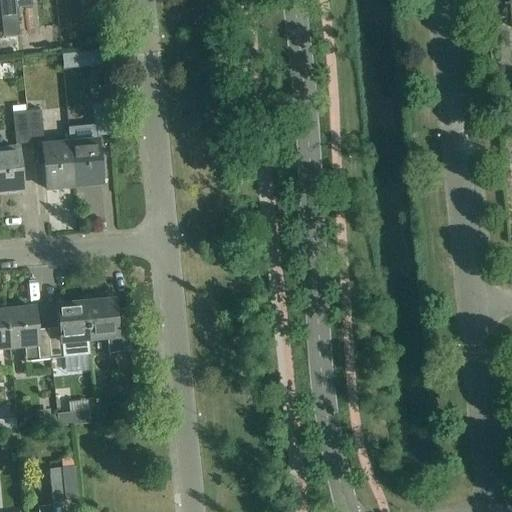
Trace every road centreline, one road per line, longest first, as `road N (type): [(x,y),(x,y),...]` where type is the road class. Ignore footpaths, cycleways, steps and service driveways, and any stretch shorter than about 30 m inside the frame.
road 1 (tertiary): [(348,511),(319,366),(293,0)]
road 2 (residential): [(472,304),(442,0)]
road 3 (residential): [(193,511),(167,242)]
road 4 (residential): [(167,242),(143,0)]
road 5 (residential): [(496,511),(472,304)]
road 6 (residential): [(0,258),(167,242)]
